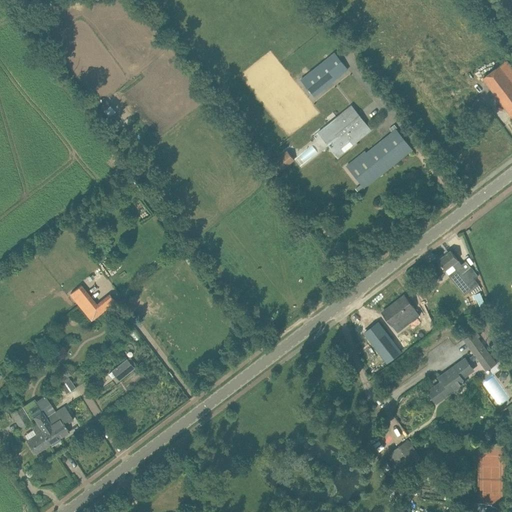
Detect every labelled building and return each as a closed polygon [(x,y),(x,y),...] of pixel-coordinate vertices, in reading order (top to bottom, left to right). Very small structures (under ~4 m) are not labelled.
[(301,80),(314,98),(348,72),(334,54),(301,80)] [(511,67),(507,60),(483,78),(511,115),(511,67)] [(319,132),(338,156),(354,144),(351,140),(368,126),(352,105),(319,132)] [(108,118),(115,126),(119,122),(112,114),(108,118)] [(450,120),(440,128),(448,137),(457,128),(450,120)] [(348,167),(365,188),(413,149),(396,129),(348,167)] [(287,151),(271,164),(278,173),(295,160),(287,151)] [(458,260),(457,258),(451,250),(438,260),(449,274),(456,269),(472,289),(479,285),(471,275),(475,272),(466,261),(462,264),(458,260)] [(481,309),(486,307),(480,292),(475,294),(481,309)] [(78,302),(91,318),(99,311),(87,295),(78,302)] [(393,304),(383,312),(398,332),(405,326),(400,320),(415,308),(405,295),(396,302),(393,305),(393,304)] [(378,322),(365,332),(387,362),(401,351),(378,322)] [(477,358),(487,371),(497,363),(474,331),(463,339),(474,354),(477,358)] [(467,359),(465,357),(437,377),(440,381),(427,391),(437,404),(467,382),(464,378),(475,370),(470,363),(477,358),(474,354),(467,359)] [(111,370),(119,380),(134,367),(126,357),(111,370)] [(72,365),(63,370),(67,377),(77,372),(72,365)] [(484,381),(491,397),(503,392),(495,375),(484,381)] [(71,379),(61,386),(67,394),(76,388),(71,379)] [(36,401),(41,410),(50,404),(45,396),(36,401)] [(35,399),(22,407),(31,420),(34,418),(37,422),(42,430),(50,444),(52,446),(61,440),(60,438),(47,418),(47,417),(43,411),(42,411),(41,410),(36,401),(35,399)] [(22,406),(11,413),(21,430),(32,424),(22,406)] [(47,417),(47,418),(60,438),(70,431),(65,425),(73,419),(65,406),(56,412),(47,417)] [(37,435),(27,441),(35,454),(50,444),(42,430),(38,424),(32,428),(37,435)]
